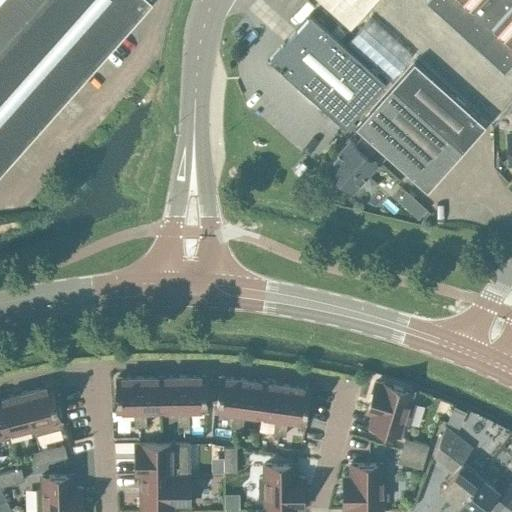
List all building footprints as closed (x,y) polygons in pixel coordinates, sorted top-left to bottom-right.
[(0,0),(0,168),(149,0),(0,0)] [(318,0),(350,29),(375,0),(318,0)] [(511,0),(426,0),(504,69),(511,60),(511,0)] [(345,127),(385,81),(309,13),(269,59),(345,127)] [(427,190),(485,125),(414,62),(355,127),(363,135),(354,145),(367,155),(375,145),(427,190)] [(327,165),(325,168),(352,192),(376,164),(367,155),(354,145),(349,140),(327,165)] [(177,426),(183,425),(182,375),(161,376),(161,410),(177,409),(177,426)] [(182,375),(183,425),(189,425),(189,409),(206,409),(205,375),(182,375)] [(236,428),(243,378),(221,375),(216,409),(232,411),(230,427),(236,428)] [(134,426),(140,426),(139,376),(117,376),(117,394),(115,394),(115,411),(134,410),(134,426)] [(146,410),(161,410),(161,376),(139,376),(140,426),(146,426),(146,410)] [(260,415),(264,381),(243,378),(236,428),(242,429),(244,413),(260,415)] [(279,434),(286,384),(264,381),(260,415),(275,417),(273,433),(279,434)] [(382,383),(375,381),(366,412),(372,414),(369,426),(399,435),(403,422),(408,424),(415,403),(410,401),(413,391),(382,382),(382,383)] [(29,390),(40,433),(62,427),(60,419),(62,419),(57,400),(55,401),(50,384),(29,390)] [(286,384),(279,434),(285,435),(287,419),(305,421),(308,405),(306,404),(308,387),(286,384)] [(34,434),(40,433),(29,390),(1,397),(10,432),(32,426),(34,434)] [(0,435),(10,432),(1,397),(0,397),(0,435)] [(454,406),(446,422),(459,428),(466,412),(454,406)] [(458,504),(481,475),(462,461),(472,449),(444,427),(432,457),(452,472),(439,490),(458,504)] [(421,469),(428,445),(404,438),(397,462),(421,469)] [(140,475),(188,475),(188,443),(135,443),(136,475),(140,475)] [(48,448),(51,460),(67,456),(64,444),(48,448)] [(224,472),(236,471),(236,447),(223,447),(224,472)] [(35,464),(51,460),(48,448),(32,452),(35,464)] [(382,477),(382,463),(350,463),(350,476),(343,476),(343,508),(350,507),(350,509),(382,509),(382,499),(387,499),(387,477),(382,477)] [(296,476),(295,464),(264,464),(264,478),(259,478),(260,500),(265,500),(264,510),(296,509),(296,508),(303,508),(303,476),(296,476)] [(0,486),(24,480),(21,468),(0,472),(0,486)] [(74,487),(73,474),(42,475),(42,488),(37,489),(37,511),(43,511),(42,511),(81,511),(81,486),(74,487)] [(188,475),(140,475),(141,511),(172,511),(172,505),(189,504),(188,475)] [(495,511),(497,511),(511,493),(511,484),(507,480),(504,483),(496,477),(491,483),(481,475),(458,504),(467,511),(482,511),(487,506),(495,511)] [(511,511),(511,493),(497,511),(511,511)]
